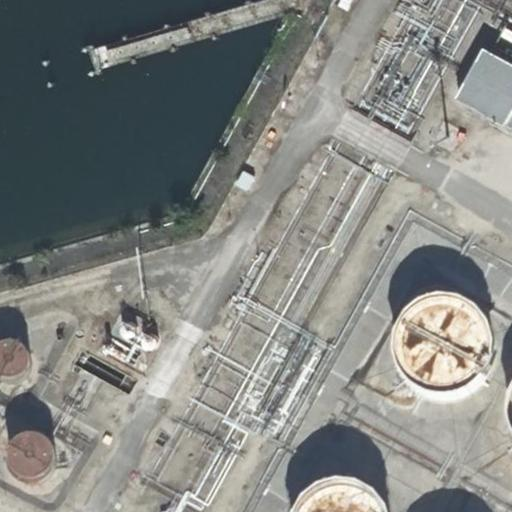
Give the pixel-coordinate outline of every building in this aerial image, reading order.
[(507,120),(511,111),(511,60),(487,46),(460,95),(507,120)] [(423,317),(408,327),(398,341),(394,361),(397,379),(407,395),(425,406),(441,409),(460,405),(475,395),(486,377),(489,362),(485,343),(475,328),(459,317),(442,314),(423,317)] [(41,488),(49,481),(53,473),(54,463),(50,453),(44,447),(35,442),(26,442),(17,445),(10,451),(6,458),(5,469),(8,478),(14,486),(21,489),(32,491),(41,488)] [(257,501),(251,511),(275,511),(286,491),(272,484),(263,503),(257,501)] [(318,499),(303,508),(300,511),(372,511),(371,509),(354,498),(337,495),(318,499)]
